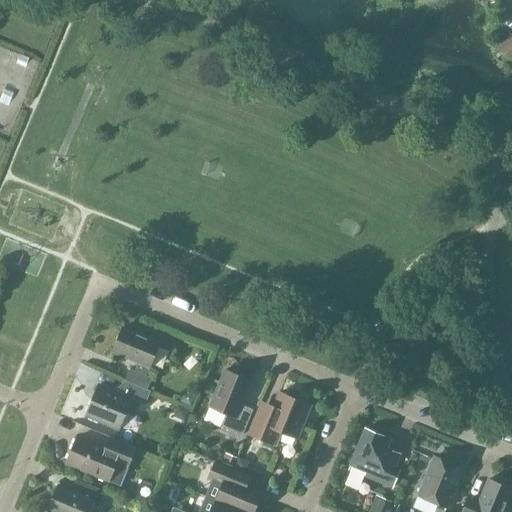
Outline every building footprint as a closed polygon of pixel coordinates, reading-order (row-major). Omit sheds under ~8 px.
[(503,33),(496,38),(500,44),(507,39),(503,33)] [(500,44),(497,47),(502,53),(509,48),(511,45),(511,35),(507,39),(500,44)] [(146,376),(149,367),(150,368),(160,343),(123,328),(113,352),(139,363),(136,372),(130,369),(126,380),(148,389),(152,378),(146,376)] [(221,426),(243,435),(253,410),(241,405),(251,381),(226,370),(210,407),(226,413),(221,426)] [(132,399),(146,404),(151,391),(128,382),(123,394),(99,385),(86,416),(119,429),(132,399)] [(183,396),(181,401),(192,406),(197,395),(193,393),(183,396)] [(280,393),(270,416),(257,411),(248,434),(261,440),(277,447),(283,433),(297,438),(311,406),(280,393)] [(179,407),(176,412),(179,419),(185,421),(189,412),(179,407)] [(349,469),(394,488),(401,471),(394,468),(400,454),(388,448),(392,440),(386,436),(385,436),(366,428),(349,469)] [(129,464),(136,448),(110,437),(105,449),(77,437),(66,464),(109,481),(120,486),(129,464)] [(227,454),(223,463),(235,468),(239,459),(227,454)] [(454,494),(452,493),(462,468),(434,457),(418,496),(448,508),(454,494)] [(206,496),(243,511),(254,511),(262,493),(248,487),(252,477),(241,472),(216,462),(208,479),(212,481),(206,496)] [(492,481),(489,479),(478,505),(467,501),(461,511),(503,511),(511,491),(511,488),(504,485),(504,483),(503,481),(494,478),(493,478),(492,481)] [(90,511),(95,502),(102,504),(107,493),(84,483),(79,495),(57,485),(47,510),(52,511),(90,511)] [(243,511),(206,496),(199,511),(243,511)] [(381,498),(375,511),(388,511),(392,502),(381,498)]
